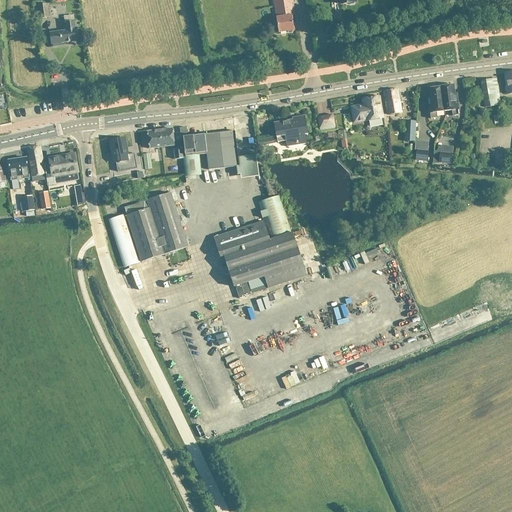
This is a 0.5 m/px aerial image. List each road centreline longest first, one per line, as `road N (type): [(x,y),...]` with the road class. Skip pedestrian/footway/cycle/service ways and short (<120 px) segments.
road 1 (secondary): [(76,125),(511,64)]
road 2 (tertiary): [(221,511),(109,279),(76,125)]
